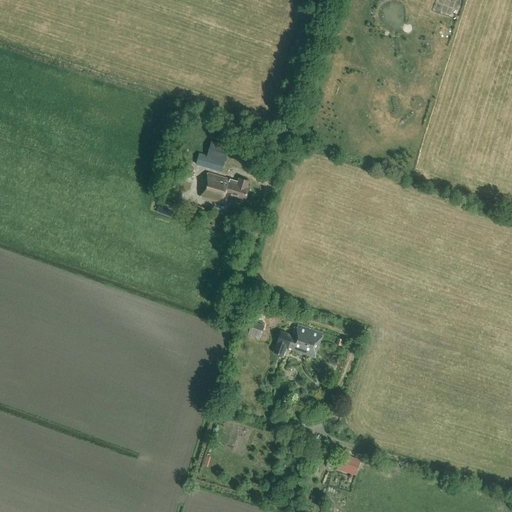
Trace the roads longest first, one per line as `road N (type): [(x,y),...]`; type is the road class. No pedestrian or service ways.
road 1 (track): [(263,310),(355,342),(323,404),(326,438),(511,491)]
road 2 (track): [(327,0),(264,206)]
